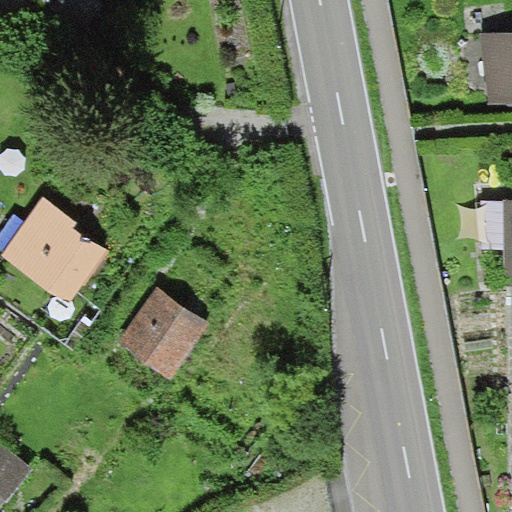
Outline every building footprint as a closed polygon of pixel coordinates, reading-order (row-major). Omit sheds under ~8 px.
[(89,0),(109,13),(117,0),(89,0)] [(511,28),(477,31),(478,37),(457,39),(461,89),(485,87),(486,103),(511,101),(511,28)] [(0,255),(64,302),(105,246),(25,189),(0,223),(0,255)] [(511,198),(501,199),(501,286),(511,285),(511,198)] [(207,318),(151,284),(115,343),(171,377),(207,318)]
